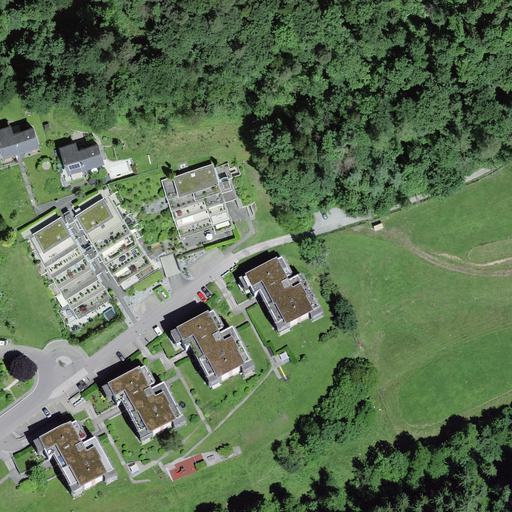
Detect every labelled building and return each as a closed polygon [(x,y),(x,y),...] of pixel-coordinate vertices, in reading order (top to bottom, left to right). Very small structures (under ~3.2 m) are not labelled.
[(9,126),(0,129),(0,154),(1,159),(17,154),(37,147),(31,127),(11,133),(9,126)] [(76,140),(60,145),(68,171),(86,166),(104,159),(98,141),(78,147),(76,140)] [(213,161),(162,177),(180,236),(216,225),(217,230),(233,226),(213,161)] [(106,188),(74,208),(119,279),(150,259),(106,188)] [(59,214),(24,235),(78,318),(112,297),(59,214)] [(277,259),(239,280),(246,291),(251,287),(255,294),(259,292),(262,297),(280,331),(321,308),(302,275),(290,282),(288,279),(293,276),(283,258),(278,261),(277,259)] [(208,313),(170,333),(176,344),(182,341),(186,348),(191,346),(194,352),(212,385),(252,363),(234,328),(221,335),(219,332),(224,330),(214,313),(209,315),(208,313)] [(140,367),(101,388),(108,401),(114,397),(118,405),(123,402),(125,406),(142,440),(183,419),(164,384),(152,391),(150,386),(154,384),(146,368),(141,370),(140,367)] [(59,428),(33,442),(39,454),(45,451),(49,459),(54,456),(57,460),(74,493),(114,472),(96,439),(82,446),(80,441),(84,439),(75,420),(59,428)]
